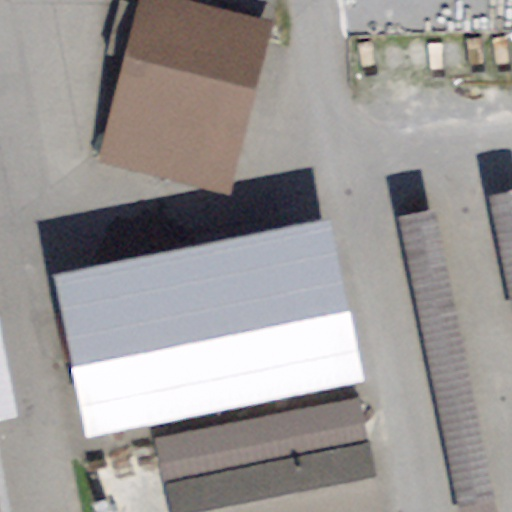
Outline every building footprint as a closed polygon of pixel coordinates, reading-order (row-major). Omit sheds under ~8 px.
[(149,8),(121,1),(108,53),(136,61),(111,158),(221,186),(260,32),(150,5),(149,8)] [(511,286),(511,181),(492,186),(511,286)] [(461,511),(500,511),(440,198),(403,205),(461,511)] [(315,249),(80,296),(105,419),(340,371),(315,249)] [(374,511),(363,452),(182,488),(186,511),(374,511)]
